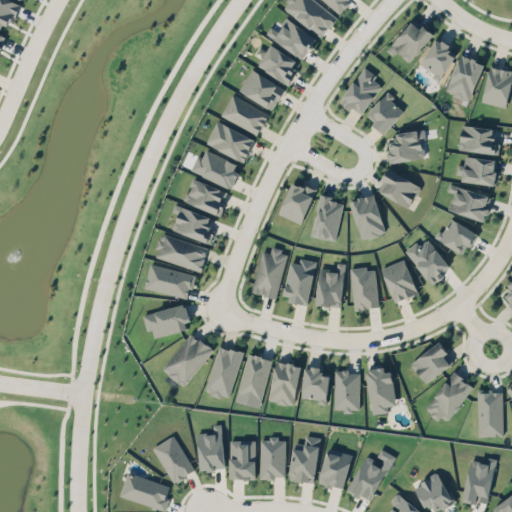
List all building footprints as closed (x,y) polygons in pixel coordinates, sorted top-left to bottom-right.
[(0,0),(0,26),(6,29),(18,2),(12,0),(0,0)] [(337,16),(315,0),(287,0),(283,7),(322,36),(337,16)] [(323,0),(339,14),(349,2),(346,0),(323,0)] [(298,56),(301,59),(308,50),(309,51),(311,51),(313,50),(314,49),(314,47),(313,45),(316,39),(287,16),(281,24),(283,26),(279,32),(271,26),(266,33),(297,56),(298,56)] [(433,32),(412,17),(390,47),(410,63),(433,32)] [(441,78),(455,53),(447,48),(450,44),(435,37),(419,66),(441,78)] [(299,61),(271,43),(257,65),(286,83),(299,61)] [(462,54),(447,88),(447,90),(453,93),(452,95),(463,100),(463,98),(469,99),(476,85),(485,66),(476,63),(476,60),(472,58),(471,60),(470,58),(466,57),(462,54)] [(489,63),(480,98),(503,103),(511,69),(489,63)] [(383,85),(362,114),(353,108),(350,111),(338,102),(365,66),(377,75),(374,79),(383,85)] [(239,92),(274,108),(284,85),(250,69),(239,92)] [(368,115),(388,91),(394,96),(391,99),(404,111),(385,134),(384,134),(383,134),(372,124),(375,122),(368,115)] [(269,111),(231,94),(221,116),(258,133),(269,111)] [(218,120),(254,140),(249,150),(250,151),(247,158),(243,162),(219,150),(218,149),(207,142),(218,120)] [(496,128),(462,123),(458,148),(499,154),(500,139),(495,139),(496,128)] [(397,139),(387,141),(390,161),(424,157),(422,138),(425,138),(424,129),(396,132),(397,139)] [(190,166),(230,185),(238,168),(232,166),(235,160),(205,145),(201,153),(197,151),(190,166)] [(461,180),(494,184),(497,159),(465,155),(464,164),(457,163),(456,173),(462,174),(461,180)] [(381,191),(408,207),(420,185),(389,167),(382,180),(386,182),(381,191)] [(182,197),(219,213),(224,200),(217,197),(221,188),(218,187),(219,184),(192,173),(189,180),(191,182),(188,189),(186,188),(182,197)] [(290,177),(274,211),(298,221),(314,187),(290,177)] [(483,221),(486,215),(487,215),(489,210),(489,209),(487,208),(491,196),(489,196),(490,193),(477,188),(476,192),(450,182),(447,190),(457,193),(454,200),(451,199),(448,209),(472,218),(483,221)] [(350,203),(355,202),(359,200),(358,199),(363,197),(363,198),(374,194),(385,231),(378,233),(379,235),(369,238),(368,236),(362,238),(357,225),(357,224),(350,203)] [(335,239),(343,200),(320,195),(312,235),(335,239)] [(214,217),(174,203),(171,211),(177,213),(171,229),(210,242),(214,232),(209,230),(214,217)] [(462,253),(467,244),(470,246),(478,233),(451,217),(442,231),(439,229),(434,236),(462,253)] [(154,256),(201,270),(208,246),(161,232),(154,256)] [(405,250),(418,265),(417,266),(428,280),(429,280),(433,284),(438,280),(438,281),(444,277),(441,273),(450,266),(428,238),(427,240),(426,239),(420,244),(416,240),(405,250)] [(252,291),(257,293),(262,293),(263,294),(269,297),(276,297),(288,253),(281,252),(282,248),(272,246),(270,252),(263,250),(252,291)] [(289,258),(281,291),(287,292),(288,296),(294,296),(306,300),(312,269),(312,259),(312,256),(299,254),(298,259),(289,258)] [(395,302),(381,268),(404,258),(419,293),(413,296),(412,297),(410,298),(408,299),(406,299),(406,298),(402,300),(395,302)] [(144,287),(189,298),(195,273),(150,262),(144,287)] [(320,267),(316,306),(323,308),(325,310),(328,310),(330,308),(330,306),(341,307),(345,262),(338,262),(337,270),(330,270),(329,267),(320,267)] [(350,267),(367,265),(367,270),(375,268),(379,306),(373,308),(368,308),(365,309),(363,309),(359,311),(354,310),(350,267)] [(139,312),(145,329),(151,327),(154,335),(186,325),(184,318),(188,317),(182,298),(139,312)] [(159,370),(181,387),(212,348),(191,331),(159,370)] [(441,336),(449,346),(447,348),(455,358),(426,380),(410,360),(441,336)] [(229,398),(244,352),(219,344),(204,390),(229,398)] [(271,357),(246,353),(237,401),(261,406),(271,357)] [(277,357),(275,363),(269,397),(277,398),(276,400),(286,403),(287,401),(294,402),(301,360),(294,359),(294,357),(288,356),(288,358),(277,357)] [(305,362),(302,385),(303,385),(302,393),(318,395),(318,400),(326,401),(327,389),(328,389),(330,370),(325,369),(323,369),(324,366),(320,365),(321,362),(316,360),(312,360),(312,363),(305,362)] [(397,401),(392,366),(385,367),(384,361),(370,364),(370,366),(366,367),(372,411),(389,408),(388,402),(397,401)] [(334,405),(335,366),(342,366),(343,365),(349,365),(349,369),(360,369),(359,406),(352,405),(352,409),(343,409),(343,405),(334,405)] [(427,407),(427,404),(436,392),(435,392),(447,376),(447,377),(454,367),(460,370),(465,376),(464,377),(469,380),(473,384),(459,403),(460,404),(455,410),(454,409),(448,417),(446,417),(441,414),(438,418),(430,412),(431,410),(427,407)] [(477,386),(491,385),(491,389),(495,388),(499,388),(502,388),(503,433),(478,433),(477,386)] [(225,468),(222,422),(213,423),(214,432),(197,433),(200,470),(225,468)] [(173,480),(183,474),(183,471),(193,466),(172,432),(151,445),(173,480)] [(320,436),(305,434),(305,443),(293,441),(289,479),(315,481),(320,436)] [(229,436),(228,473),(253,473),(254,437),(229,436)] [(285,475),(285,437),(260,437),(260,478),(275,478),(275,475),(285,475)] [(395,455),(381,447),(377,456),(382,459),(380,463),(366,455),(348,489),(370,501),(395,455)] [(316,479),(330,483),(331,481),(342,484),(352,453),(339,449),(338,451),(326,448),(316,479)] [(462,491),(471,493),(470,497),(484,500),(494,457),(488,455),(487,460),(470,456),(462,491)] [(126,469),(168,483),(164,495),(168,496),(164,509),(118,493),(126,469)] [(439,471),(415,484),(430,511),(434,511),(455,501),(439,471)] [(398,489),(423,511),(387,511),(386,511),(392,504),(395,507),(397,504),(390,498),(398,489)] [(511,511),(511,490),(493,504),(498,511),(511,511)]
